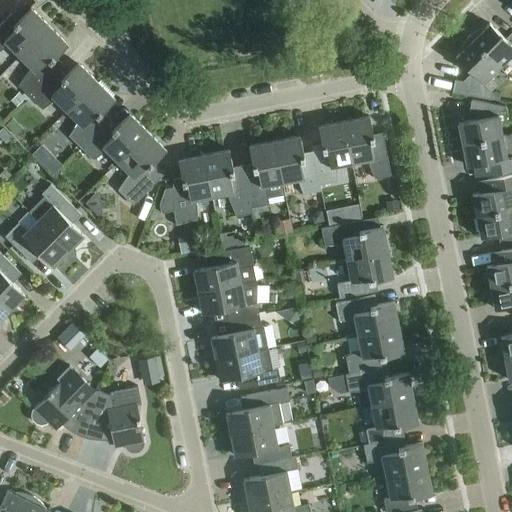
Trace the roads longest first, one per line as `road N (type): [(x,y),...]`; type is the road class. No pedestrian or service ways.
road 1 (unclassified): [(411,77),(497,511)]
road 2 (residential): [(195,511),(203,493),(163,291),(152,276),(136,267),(100,274),(0,375)]
road 3 (residential): [(411,77),(189,120),(66,0)]
road 4 (residential): [(170,511),(0,445)]
